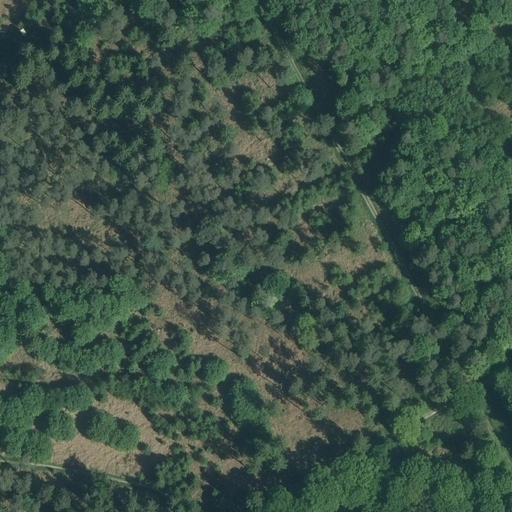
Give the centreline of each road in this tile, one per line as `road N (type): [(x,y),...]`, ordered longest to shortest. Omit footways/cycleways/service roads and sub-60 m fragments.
road 1 (track): [(475,388),(266,0)]
road 2 (track): [(241,511),(475,388)]
